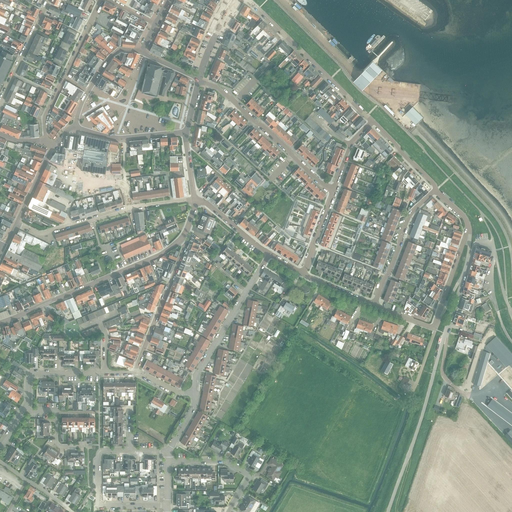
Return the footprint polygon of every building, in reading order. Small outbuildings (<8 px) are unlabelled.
[(189,5),(184,3),(178,0),(175,0),(173,4),(180,8),(182,5),(183,5),(184,4),(183,6),(188,8),(189,6),(189,5)] [(209,0),(204,0),(206,1),(206,0),(207,0),(209,1),(208,2),(209,3),(206,6),(214,11),(217,5),(209,0)] [(14,8),(9,6),(0,1),(0,8),(3,10),(3,8),(4,6),(13,11),(14,8)] [(87,11),(90,6),(82,1),(80,5),(76,3),(75,6),(79,7),(78,9),(76,8),(82,11),(84,11),(85,10),(87,11)] [(105,1),(101,9),(113,15),(117,7),(106,1),(106,2),(105,1)] [(157,5),(158,5),(150,1),(149,4),(147,3),(145,6),(154,11),(157,5)] [(82,11),(76,8),(67,5),(67,6),(65,9),(75,14),(74,16),(76,18),(73,25),(70,23),(69,26),(72,28),(72,27),(78,30),(83,20),(79,18),(82,11)] [(178,17),(186,21),(187,19),(179,15),(181,10),(172,5),(169,12),(178,16),(178,17)] [(258,21),(260,18),(249,11),(251,9),(244,5),(244,6),(240,13),(247,17),(248,15),(254,19),(252,23),(249,22),(247,26),(251,29),(258,22),(258,21)] [(154,11),(145,6),(143,10),(140,8),(138,11),(151,18),(154,11)] [(51,15),(56,18),(59,11),(51,7),(50,8),(49,8),(48,10),(49,10),(49,11),(52,13),(51,15)] [(28,9),(27,12),(27,13),(36,17),(39,10),(34,8),(33,11),(32,11),(31,12),(28,10),(28,9)] [(212,16),(206,14),(203,12),(200,18),(209,22),(212,16)] [(178,19),(179,20),(179,18),(169,13),(164,22),(171,25),(172,23),(175,25),(178,19)] [(25,19),(34,23),(36,18),(27,14),(26,17),(22,15),(21,17),(24,18),(25,19)] [(0,23),(7,27),(8,25),(4,23),(7,18),(0,15),(0,23)] [(134,25),(144,30),(148,24),(132,15),(130,18),(136,22),(134,25)] [(58,30),(59,28),(61,24),(57,22),(56,22),(45,17),(42,22),(43,22),(41,27),(48,30),(52,23),(55,25),(54,27),(58,30)] [(112,31),(137,43),(144,31),(118,18),(116,22),(128,28),(126,33),(114,27),(112,31)] [(192,24),(205,30),(209,23),(200,19),(200,20),(201,20),(199,24),(198,23),(194,21),(192,24)] [(22,24),(31,28),(33,24),(24,20),(22,24)] [(263,30),(267,25),(262,20),(252,31),(249,35),(250,37),(254,33),(255,33),(258,30),(260,28),(263,30)] [(241,22),(240,24),(235,21),(231,28),(235,31),(238,32),(241,28),(238,26),(239,25),(242,27),(244,24),(241,22)] [(9,28),(7,27),(0,23),(0,32),(1,33),(0,33),(1,30),(7,33),(9,28)] [(171,33),(172,33),(175,28),(163,23),(161,28),(170,33),(170,32),(171,33)] [(19,31),(27,35),(31,29),(19,24),(16,29),(19,30),(19,31)] [(260,42),(272,29),(267,25),(263,30),(256,38),(258,40),(262,36),(263,34),(265,36),(260,42)] [(192,35),(201,39),(205,31),(196,27),(192,35)] [(57,32),(67,37),(68,35),(61,32),(62,29),(59,28),(58,30),(57,32)] [(68,37),(73,40),(78,31),(72,28),(68,37)] [(267,43),(276,34),(272,29),(260,42),(262,43),(267,38),(270,40),(267,43)] [(42,44),(43,43),(44,40),(47,41),(49,37),(48,36),(39,31),(37,34),(34,40),(42,44)] [(157,36),(169,42),(166,40),(168,35),(160,31),(157,36)] [(237,35),(242,39),(245,35),(240,31),(237,35)] [(234,43),(238,46),(240,41),(235,39),(237,36),(233,33),(229,32),(226,39),(234,43)] [(117,44),(112,39),(108,35),(105,33),(101,36),(99,35),(94,39),(103,48),(103,47),(110,54),(115,50),(118,47),(118,46),(116,45),(117,44)] [(19,40),(24,42),(27,36),(22,34),(19,40)] [(122,47),(122,39),(123,38),(117,36),(114,34),(112,39),(117,44),(116,45),(118,46),(122,47)] [(276,34),(267,43),(269,45),(270,44),(271,44),(272,43),(274,45),(281,38),(276,34)] [(168,45),(169,42),(157,36),(154,42),(157,44),(165,47),(166,45),(168,45)] [(69,49),(73,40),(68,37),(64,46),(69,49)] [(135,48),(137,43),(126,38),(126,40),(122,39),(122,47),(135,48)] [(187,41),(198,46),(200,42),(191,38),(189,42),(187,41)] [(12,46),(20,49),(21,50),(23,44),(11,39),(10,41),(13,42),(12,46)] [(237,46),(238,46),(234,43),(226,39),(223,45),(231,48),(232,46),(236,49),(238,47),(237,46)] [(45,45),(43,43),(42,44),(34,40),(32,46),(40,50),(40,49),(42,46),(44,47),(45,45)] [(20,49),(12,46),(2,41),(1,44),(8,47),(6,50),(9,51),(17,55),(20,49)] [(196,51),(198,46),(187,41),(186,43),(188,44),(187,47),(196,51)] [(104,56),(106,58),(107,57),(110,54),(97,44),(96,42),(94,44),(101,50),(99,51),(99,52),(104,56)] [(156,46),(157,44),(154,42),(153,44),(150,51),(160,57),(164,49),(156,46)] [(278,48),(287,56),(292,51),(283,42),(279,46),(280,47),(278,48)] [(43,51),(40,49),(40,50),(32,46),(29,52),(37,55),(39,51),(42,52),(43,51)] [(65,57),(69,49),(64,46),(60,55),(65,57)] [(99,52),(99,51),(98,50),(98,51),(92,46),(90,49),(94,52),(93,52),(95,54),(96,53),(97,54),(95,56),(96,56),(103,61),(106,58),(104,56),(99,52)] [(218,58),(224,60),(226,62),(227,63),(230,66),(232,63),(228,60),(229,57),(225,56),(227,51),(228,52),(229,50),(227,48),(223,46),(221,49),(218,58)] [(259,51),(264,55),(268,51),(264,47),(259,51)] [(266,57),(269,60),(276,53),(273,49),(266,57)] [(294,60),(298,55),(294,50),(277,67),(279,69),(280,67),(281,68),(289,60),(291,58),(294,60)] [(0,84),(1,85),(12,62),(10,61),(12,56),(2,51),(1,54),(0,53),(0,84)] [(186,57),(194,61),(196,55),(189,51),(186,57)] [(34,68),(36,65),(36,64),(33,62),(36,56),(29,53),(27,56),(26,55),(23,63),(28,65),(34,68)] [(118,60),(124,62),(128,54),(120,53),(117,55),(120,56),(118,60)] [(135,53),(134,53),(134,54),(129,53),(127,58),(126,60),(125,62),(128,64),(129,64),(128,66),(134,69),(136,63),(140,55),(135,53)] [(61,66),(65,57),(60,55),(55,64),(61,66)] [(103,61),(96,56),(93,55),(87,64),(89,65),(97,70),(103,61)] [(124,62),(118,60),(116,58),(117,57),(116,57),(117,56),(116,55),(114,57),(112,60),(118,64),(119,65),(121,66),(122,66),(124,62)] [(298,55),(294,60),(295,62),(294,64),(290,68),(293,71),(297,67),(296,66),(303,59),(298,55)] [(214,66),(223,69),(226,62),(224,60),(218,58),(214,66)] [(49,68),(58,72),(60,68),(60,67),(52,63),(53,63),(47,60),(46,63),(51,65),(49,68)] [(115,69),(118,64),(112,60),(106,69),(110,72),(111,73),(112,73),(113,72),(115,74),(117,70),(115,69)] [(300,70),(298,72),(299,73),(300,74),(308,65),(304,60),(299,65),(301,67),(300,69),(300,70)] [(264,61),(262,64),(263,64),(260,68),(263,71),(269,65),(266,62),(265,62),(264,61)] [(372,62),(354,82),(363,90),(381,70),(372,62)] [(26,70),(28,65),(23,63),(20,69),(24,71),(25,70),(26,70)] [(151,65),(148,64),(141,93),(157,96),(161,94),(171,83),(175,72),(165,70),(165,68),(162,67),(152,64),(151,65)] [(44,65),(41,71),(47,74),(47,73),(56,77),(58,72),(49,68),(44,65)] [(70,71),(73,72),(76,74),(79,69),(73,65),(70,71)] [(93,77),(97,70),(89,65),(88,68),(85,67),(84,69),(83,71),(93,77)] [(126,68),(122,66),(121,66),(119,70),(125,74),(126,74),(128,69),(126,68)] [(214,66),(212,71),(221,75),(223,69),(214,66)] [(303,74),(311,81),(318,74),(310,67),(303,74)] [(55,78),(47,74),(41,71),(37,69),(36,71),(40,74),(39,77),(41,78),(43,76),(46,78),(45,80),(53,84),(55,78)] [(115,75),(112,73),(111,73),(110,72),(106,69),(102,75),(111,81),(115,75)] [(89,83),(93,77),(83,71),(82,73),(84,74),(82,78),(89,83)] [(212,71),(210,77),(213,78),(212,81),(218,84),(219,80),(221,75),(212,71)] [(294,77),(292,80),(294,82),(297,79),(301,75),(298,73),(294,77)] [(186,85),(189,79),(178,74),(176,76),(179,77),(179,76),(181,77),(179,81),(186,85)] [(89,83),(82,78),(79,77),(79,78),(74,75),(72,79),(77,82),(86,88),(89,83)] [(111,81),(102,75),(99,79),(100,80),(96,86),(116,98),(118,97),(123,88),(111,81)] [(297,79),(294,82),(296,85),(300,81),(303,77),(301,75),(297,79)] [(311,88),(313,90),(323,79),(319,75),(310,84),(312,86),(311,88)] [(13,85),(21,88),(24,83),(16,79),(13,85)] [(42,80),(41,82),(36,80),(35,83),(50,90),(52,85),(42,80)] [(67,89),(80,97),(84,92),(69,82),(68,83),(66,81),(62,88),(64,89),(65,88),(67,89)] [(324,92),(330,86),(326,83),(325,84),(324,83),(319,88),(319,89),(321,90),(320,91),(320,92),(321,93),(322,93),(323,93),(324,92)] [(184,95),(187,87),(180,86),(180,87),(177,86),(175,93),(184,95)] [(329,97),(335,91),(331,87),(325,93),(322,96),(323,97),(323,96),(325,97),(327,95),(329,97)] [(38,96),(45,100),(48,94),(41,90),(41,91),(38,89),(37,93),(39,94),(38,96)] [(77,103),(80,97),(67,89),(65,91),(70,94),(68,97),(70,99),(77,103)] [(19,94),(16,93),(10,90),(8,96),(13,98),(15,95),(24,99),(25,97),(22,95),(19,94)] [(335,91),(329,97),(330,98),(335,104),(342,98),(335,91)] [(204,94),(203,100),(211,103),(213,98),(214,98),(215,94),(208,92),(207,95),(204,94)] [(65,95),(60,93),(54,106),(56,107),(65,95)] [(20,101),(13,98),(8,96),(5,101),(11,104),(11,103),(12,104),(13,104),(14,101),(22,105),(23,102),(20,101)] [(45,100),(38,96),(37,99),(34,98),(33,102),(37,104),(37,103),(42,105),(44,101),(46,102),(46,100),(45,100)] [(252,98),(245,105),(250,109),(256,102),(252,98)] [(78,103),(77,103),(70,99),(71,99),(68,105),(74,109),(78,103)] [(338,110),(346,102),(342,99),(334,106),(338,110)] [(30,103),(30,102),(26,100),(24,104),(33,108),(31,112),(38,115),(41,109),(30,103)] [(210,102),(209,102),(202,100),(200,108),(209,111),(211,107),(208,106),(210,102)] [(256,102),(250,109),(254,113),(260,106),(256,102)] [(280,110),(282,111),(285,107),(279,102),(276,105),(281,109),(280,110)] [(349,105),(346,102),(338,110),(336,112),(337,113),(339,111),(341,113),(349,105)] [(394,113),(396,111),(388,102),(386,104),(394,113)] [(71,115),(74,109),(68,105),(64,110),(71,115)] [(61,117),(68,122),(72,117),(59,109),(56,107),(54,106),(52,111),(57,114),(58,112),(63,115),(61,117)] [(260,106),(254,113),(258,117),(264,110),(260,106)] [(344,124),(349,119),(356,112),(351,107),(340,119),(344,124)] [(422,117),(412,107),(405,114),(415,125),(422,117)] [(4,108),(2,112),(3,112),(5,113),(16,118),(17,114),(5,108),(4,108)] [(229,109),(225,115),(228,117),(231,120),(237,113),(234,110),(232,112),(229,109)] [(108,129),(113,125),(103,110),(99,111),(89,118),(91,120),(96,125),(95,126),(98,129),(102,132),(106,128),(108,129)] [(197,123),(205,125),(206,122),(203,121),(205,112),(199,110),(197,123)] [(61,117),(57,114),(52,111),(51,114),(59,120),(58,122),(64,127),(68,122),(61,117)] [(216,122),(218,123),(220,118),(218,116),(216,118),(214,117),(211,114),(208,113),(207,112),(207,114),(207,115),(216,122)] [(353,123),(360,116),(356,112),(349,119),(353,123)] [(0,123),(2,125),(3,122),(12,126),(13,123),(16,118),(5,113),(2,118),(0,122),(0,123)] [(237,113),(231,120),(237,125),(243,118),(237,113)] [(268,126),(273,120),(268,116),(263,122),(268,126)] [(334,120),(332,118),(330,116),(329,116),(325,120),(330,124),(334,120)] [(359,129),(366,122),(360,116),(353,123),(350,126),(353,128),(355,125),(359,129)] [(243,118),(237,125),(240,128),(243,131),(248,126),(245,124),(247,121),(243,118)] [(55,127),(60,131),(63,127),(54,120),(51,124),(50,127),(48,127),(48,130),(49,129),(49,128),(50,127),(53,129),(55,127)] [(272,130),(277,125),(279,122),(277,121),(275,123),(273,120),(268,126),(272,130)] [(299,127),(303,124),(298,120),(292,126),(294,128),(298,123),(299,124),(298,126),(299,127)] [(3,122),(0,130),(18,138),(21,130),(21,126),(13,123),(12,126),(3,122)] [(21,130),(22,138),(24,138),(39,137),(38,125),(30,125),(30,130),(27,130),(27,132),(24,132),(24,131),(21,132),(23,129),(21,128),(21,130)] [(277,134),(282,129),(277,125),(272,130),(277,134)] [(199,139),(202,140),(199,139),(201,131),(206,132),(207,128),(205,127),(202,126),(201,128),(196,127),(194,138),(199,139)] [(56,135),(60,131),(55,127),(53,129),(50,127),(49,128),(50,128),(52,129),(51,131),(52,131),(49,135),(53,139),(56,135)] [(249,128),(245,133),(248,136),(248,135),(251,137),(257,130),(254,128),(252,130),(249,128)] [(375,142),(380,136),(372,128),(363,137),(365,140),(368,137),(370,139),(371,138),(375,142)] [(281,138),(286,133),(282,129),(277,134),(281,138)] [(257,130),(251,137),(256,142),(262,135),(257,130)] [(341,133),(338,131),(337,130),(335,133),(344,139),(346,137),(341,133)] [(286,142),(291,137),(286,133),(281,138),(286,142)] [(66,142),(64,141),(63,141),(63,147),(61,147),(60,146),(59,153),(65,154),(65,152),(77,154),(77,158),(83,159),(86,136),(80,135),(80,137),(77,136),(77,135),(75,135),(74,135),(74,136),(67,135),(67,139),(66,142)] [(262,135),(256,142),(261,147),(267,140),(262,135)] [(83,159),(81,171),(109,172),(110,159),(109,159),(109,150),(110,141),(86,136),(83,159)] [(380,154),(389,145),(380,136),(375,142),(372,145),(380,154)] [(171,142),(169,142),(170,151),(175,150),(175,145),(178,145),(178,143),(178,142),(178,140),(177,139),(177,137),(171,138),(171,142)] [(291,137),(286,142),(290,146),(295,141),(291,137)] [(202,143),(202,140),(199,139),(194,138),(193,146),(192,148),(192,149),(195,151),(195,148),(196,148),(196,147),(202,148),(203,143),(202,143)] [(153,148),(153,144),(149,144),(149,140),(142,141),(143,147),(149,147),(150,149),(153,149),(153,148)] [(221,144),(227,149),(231,146),(225,140),(221,144)] [(267,140),(261,147),(266,151),(272,144),(267,140)] [(143,156),(142,152),(141,141),(130,142),(130,147),(130,148),(130,151),(129,151),(130,156),(133,156),(132,151),(137,150),(137,155),(139,155),(140,160),(135,160),(131,160),(130,167),(136,167),(136,165),(140,164),(140,165),(143,164),(143,156)] [(336,148),(334,152),(343,156),(345,150),(341,149),(342,145),(336,142),(334,147),(336,148)] [(27,152),(33,152),(33,151),(35,151),(39,152),(42,153),(45,155),(47,150),(38,147),(39,147),(31,144),(29,144),(25,143),(23,149),(23,151),(27,152)] [(272,144),(266,151),(271,156),(277,149),(272,144)] [(302,144),(296,151),(300,155),(307,148),(302,144)] [(389,145),(380,154),(385,159),(388,156),(387,155),(393,149),(389,145)] [(210,160),(217,152),(219,149),(216,146),(214,149),(215,150),(213,152),(206,147),(201,153),(210,160)] [(367,153),(372,155),(376,152),(371,147),(367,150),(368,151),(367,153)] [(307,148),(300,155),(305,159),(311,152),(307,148)] [(358,158),(361,160),(365,151),(357,148),(353,159),(357,160),(358,158)] [(277,149),(271,156),(273,158),(272,158),(276,161),(280,156),(278,154),(280,151),(277,149)] [(35,153),(33,152),(27,152),(23,151),(22,152),(22,154),(26,156),(26,155),(30,157),(42,162),(45,156),(42,155),(35,153)] [(55,152),(50,161),(63,167),(65,154),(59,153),(55,152)] [(217,152),(210,160),(215,166),(215,167),(216,168),(217,167),(218,168),(223,162),(220,159),(222,156),(217,152)] [(311,152),(305,159),(309,162),(315,156),(311,152)] [(334,152),(332,157),(341,161),(343,156),(334,152)] [(315,156),(309,162),(313,166),(314,165),(319,160),(315,156)] [(395,169),(401,164),(393,156),(388,162),(395,169)] [(332,157),(330,163),(339,166),(341,161),(332,157)] [(28,163),(27,166),(38,171),(41,163),(34,160),(34,161),(31,159),(29,164),(28,163)] [(17,168),(35,176),(37,171),(22,164),(23,164),(20,162),(17,168)] [(328,162),(326,168),(328,169),(326,172),(333,175),(336,166),(338,167),(339,166),(330,163),(328,162)] [(225,163),(219,169),(225,174),(230,169),(225,164),(225,163)] [(358,172),(360,167),(351,163),(349,169),(358,172)] [(40,180),(50,185),(58,188),(61,183),(54,180),(57,175),(55,173),(56,170),(54,170),(55,167),(48,164),(40,180)] [(401,164),(395,169),(394,170),(395,171),(394,172),(398,176),(405,168),(401,164)] [(299,167),(293,174),(297,178),(303,171),(299,167)] [(198,173),(197,174),(198,178),(207,176),(207,174),(210,170),(207,168),(206,169),(206,168),(197,170),(198,173)] [(14,174),(21,177),(32,182),(34,177),(17,169),(14,174)] [(356,178),(358,172),(349,169),(347,174),(356,178)] [(303,171),(297,178),(301,182),(308,175),(303,171)] [(408,183),(414,177),(408,171),(406,173),(404,175),(402,181),(406,185),(406,184),(407,184),(408,183)] [(207,181),(211,184),(217,177),(214,174),(207,181)] [(246,183),(251,178),(248,175),(245,179),(240,174),(234,182),(241,188),(246,183)] [(347,174),(345,179),(354,183),(356,178),(347,174)] [(308,175),(301,182),(305,186),(304,187),(312,179),(308,175)] [(29,188),(32,182),(21,177),(19,180),(23,182),(22,184),(29,188)] [(171,179),(173,198),(187,196),(184,177),(171,179)] [(406,184),(406,185),(405,187),(407,189),(408,187),(409,186),(411,188),(418,181),(414,177),(408,183),(407,184),(406,184)] [(218,191),(224,184),(217,178),(211,185),(218,191)] [(251,178),(246,183),(246,184),(242,189),(249,195),(253,190),(248,185),(251,182),(256,186),(257,186),(259,189),(261,187),(251,178)] [(312,179),(304,187),(308,191),(315,184),(310,181),(312,179)] [(354,183),(345,179),(343,185),(351,188),(354,183)] [(50,185),(40,180),(32,197),(43,202),(49,205),(51,201),(44,198),(47,190),(53,192),(55,188),(50,185)] [(12,193),(24,198),(27,193),(16,188),(5,183),(4,186),(9,189),(8,190),(12,192),(12,193)] [(416,189),(414,194),(416,195),(417,196),(414,199),(417,202),(421,199),(428,192),(420,183),(416,188),(416,189)] [(27,193),(29,188),(22,184),(21,186),(19,185),(18,187),(18,188),(27,193)] [(224,184),(218,191),(223,196),(216,204),(218,206),(227,195),(226,194),(231,190),(224,184)] [(315,184),(308,191),(313,195),(319,188),(315,184)] [(319,188),(313,195),(317,199),(318,197),(321,200),(326,195),(319,188)] [(352,198),(354,199),(357,193),(351,191),(344,188),(342,194),(349,197),(352,198)] [(233,198),(234,199),(238,195),(233,191),(226,200),(229,203),(233,198)] [(8,197),(21,204),(24,199),(10,192),(8,197)] [(347,202),(349,197),(342,194),(340,200),(347,202)] [(236,202),(238,203),(242,199),(238,195),(234,199),(232,201),(235,204),(236,202)] [(41,207),(43,202),(32,197),(28,206),(29,208),(49,217),(52,212),(41,207)] [(103,202),(101,202),(99,197),(95,198),(100,212),(106,211),(104,205),(103,202)] [(104,205),(106,211),(111,209),(110,203),(109,200),(108,200),(106,200),(105,197),(102,198),(103,202),(103,201),(104,205)] [(117,207),(116,201),(113,202),(112,199),(112,197),(108,198),(108,200),(109,200),(110,203),(111,209),(117,207)] [(438,210),(442,206),(433,197),(425,205),(429,209),(433,205),(438,210)] [(118,201),(117,198),(116,198),(115,198),(116,201),(117,207),(123,205),(122,199),(118,201)] [(242,199),(238,203),(235,207),(239,211),(246,203),(242,199)] [(345,208),(347,202),(340,200),(338,205),(345,208)] [(7,212),(16,216),(21,205),(16,202),(16,203),(11,201),(8,207),(10,208),(7,212)] [(86,217),(83,208),(80,209),(77,201),(75,201),(78,209),(80,218),(86,217)] [(88,204),(90,209),(92,215),(98,213),(96,207),(93,208),(92,205),(93,205),(92,202),(91,203),(91,201),(88,202),(88,204)] [(92,215),(90,209),(87,210),(86,207),(87,207),(86,204),(82,205),(83,208),(86,217),(92,215)] [(319,216),(320,213),(323,207),(318,205),(316,205),(315,208),(313,207),(311,213),(319,216)] [(342,214),(345,208),(338,205),(336,211),(342,214)] [(360,210),(367,213),(369,208),(362,205),(360,210)] [(444,216),(448,212),(442,206),(436,212),(437,213),(436,214),(440,218),(443,215),(444,216)] [(16,216),(7,212),(0,208),(0,214),(14,221),(16,216)] [(80,218),(78,209),(75,210),(75,208),(71,209),(70,212),(71,215),(70,215),(72,221),(80,218)] [(391,213),(399,216),(401,211),(393,208),(391,213)] [(22,219),(29,223),(34,213),(27,209),(23,216),(22,219)] [(427,216),(426,220),(429,221),(431,216),(428,214),(428,213),(420,210),(419,213),(427,216)] [(52,212),(49,217),(50,218),(62,223),(63,223),(65,218),(67,214),(63,211),(63,212),(61,211),(59,215),(52,212)] [(138,234),(145,232),(143,212),(134,213),(137,231),(138,234)] [(341,215),(333,212),(331,217),(339,220),(341,215)] [(317,222),(318,219),(319,216),(311,213),(310,213),(308,218),(317,222)] [(426,220),(427,216),(419,213),(410,236),(418,239),(418,240),(419,237),(420,236),(419,235),(421,230),(423,226),(426,220)] [(453,223),(456,218),(449,213),(446,217),(445,221),(448,223),(449,221),(453,223)] [(211,227),(214,219),(206,216),(205,217),(203,216),(198,229),(210,233),(212,228),(211,227)] [(0,225),(0,237),(3,239),(8,227),(10,228),(13,222),(4,217),(0,225)] [(337,226),(339,220),(331,217),(330,218),(329,223),(337,226)] [(42,222),(50,226),(53,222),(44,218),(42,222)] [(157,232),(176,224),(174,218),(164,222),(165,224),(157,228),(158,231),(157,231),(157,232)] [(315,227),(317,222),(308,218),(306,224),(315,227)] [(244,228),(249,223),(244,219),(239,224),(244,228)] [(119,236),(121,235),(117,221),(111,223),(113,229),(117,228),(119,236)] [(232,232),(234,229),(225,221),(223,224),(232,232)] [(249,232),(255,225),(252,223),(251,224),(249,223),(244,228),(249,232)] [(337,226),(329,223),(326,228),(335,231),(337,226)] [(157,231),(160,238),(161,240),(165,238),(162,233),(167,231),(166,230),(168,229),(169,233),(179,229),(176,224),(157,232),(157,231)] [(315,227),(306,224),(304,229),(313,232),(315,227)] [(109,236),(105,225),(99,227),(101,233),(105,232),(107,237),(107,239),(109,238),(109,236)] [(255,225),(249,232),(253,236),(258,231),(254,227),(256,226),(255,225)] [(86,235),(86,232),(84,226),(78,228),(80,234),(84,233),(86,240),(88,239),(86,235)] [(423,226),(421,230),(437,236),(438,231),(423,226)] [(333,236),(335,231),(326,228),(324,233),(333,236)] [(448,232),(461,236),(463,233),(455,230),(449,228),(448,232)] [(303,239),(310,241),(313,232),(304,229),(302,234),(304,235),(303,239)] [(52,246),(19,230),(17,235),(15,234),(12,242),(8,250),(8,251),(6,255),(5,255),(39,272),(46,259),(24,249),(24,248),(23,247),(26,242),(44,251),(44,252),(48,254),(50,250),(52,252),(54,247),(52,246)] [(461,236),(448,232),(442,230),(441,232),(449,235),(452,236),(452,235),(453,236),(452,238),(460,240),(461,236)] [(260,241),(265,246),(276,234),(274,232),(269,238),(266,235),(260,241)] [(324,233),(322,238),(331,242),(333,236),(324,233)] [(389,241),(391,236),(383,233),(383,235),(380,234),(379,237),(381,238),(389,241)] [(151,248),(150,246),(148,240),(145,234),(138,237),(140,240),(121,248),(125,258),(151,248)] [(159,239),(160,238),(158,234),(156,235),(158,240),(153,242),(156,250),(162,248),(159,239)] [(189,243),(199,247),(201,241),(193,234),(189,243)] [(434,243),(425,239),(419,237),(418,240),(426,243),(425,245),(425,244),(424,245),(432,248),(434,243)] [(331,242),(322,238),(322,240),(320,244),(329,247),(331,242)] [(457,241),(452,239),(450,244),(448,243),(448,244),(441,242),(439,246),(453,251),(454,249),(456,250),(459,243),(456,242),(457,241)] [(381,246),(389,249),(391,244),(383,241),(381,246)] [(272,242),(268,248),(277,253),(281,245),(276,242),(275,244),(272,242)] [(407,247),(415,250),(420,252),(422,247),(416,245),(417,245),(409,242),(407,247)] [(203,250),(199,247),(189,243),(187,248),(195,251),(197,247),(198,247),(200,249),(199,249),(202,251),(203,250)] [(281,245),(277,253),(281,256),(286,248),(281,245)] [(226,258),(232,250),(227,246),(221,254),(226,258)] [(387,254),(389,249),(381,246),(379,251),(387,254)] [(413,255),(415,250),(407,247),(405,252),(413,255)] [(491,251),(476,247),(475,252),(489,257),(491,251)] [(286,248),(281,256),(286,259),(291,251),(286,248)] [(194,258),(197,260),(199,262),(201,263),(203,261),(201,259),(200,260),(193,255),(194,252),(187,249),(185,254),(194,258)] [(443,254),(454,257),(456,252),(446,249),(444,249),(443,254)] [(230,261),(236,254),(232,250),(226,258),(230,261)] [(291,251),(286,259),(291,262),(296,254),(291,251)] [(385,259),(387,254),(379,251),(377,256),(385,259)] [(411,260),(413,255),(405,252),(403,257),(411,260)] [(489,257),(475,252),(473,258),(484,261),(485,258),(490,260),(491,257),(489,257)] [(160,258),(168,261),(168,260),(175,263),(177,257),(174,256),(175,254),(170,253),(168,258),(164,256),(160,258)] [(195,262),(197,260),(194,258),(185,254),(182,262),(190,265),(192,261),(195,262)] [(234,265),(240,258),(236,254),(230,261),(234,265)] [(296,254),(291,262),(299,267),(303,261),(300,259),(301,257),(296,254)] [(452,262),(454,257),(443,254),(441,258),(452,262)] [(6,263),(16,267),(17,264),(21,266),(22,265),(5,256),(2,261),(6,263)] [(383,264),(385,259),(377,256),(375,261),(383,264)] [(409,265),(411,260),(403,257),(401,262),(409,265)] [(168,261),(160,258),(163,259),(162,261),(165,262),(162,269),(171,272),(175,264),(168,261)] [(239,268),(245,261),(240,258),(234,265),(239,268)] [(489,263),(484,261),(473,258),(471,264),(479,266),(480,263),(484,264),(484,265),(488,266),(489,263)] [(84,274),(83,270),(81,267),(82,267),(79,260),(74,262),(78,268),(79,268),(82,275),(84,274)] [(433,262),(450,268),(452,263),(443,260),(442,263),(441,263),(441,262),(436,260),(436,261),(433,260),(433,262)] [(89,269),(92,275),(98,273),(98,272),(100,271),(98,265),(99,265),(97,261),(95,262),(96,266),(89,269)] [(243,272),(249,265),(245,261),(239,268),(243,272)] [(381,269),(383,264),(375,261),(373,266),(381,269)] [(407,270),(409,265),(401,262),(399,267),(407,270)] [(448,273),(450,268),(433,262),(432,262),(435,263),(434,266),(439,268),(439,267),(441,268),(440,270),(448,273)] [(14,276),(17,270),(2,263),(0,266),(0,269),(2,271),(2,270),(10,274),(14,276)] [(179,269),(187,272),(188,269),(191,271),(193,269),(189,266),(181,263),(179,269)] [(325,272),(328,265),(323,263),(319,272),(321,273),(322,271),(325,272)] [(150,276),(153,274),(152,271),(154,271),(151,264),(144,267),(147,273),(148,272),(150,276)] [(480,267),(479,266),(471,264),(469,270),(477,272),(480,273),(483,274),(485,274),(486,272),(480,270),(480,269),(480,267)] [(35,271),(24,265),(22,270),(33,275),(35,271)] [(249,265),(243,272),(247,276),(253,269),(249,265)] [(144,281),(147,280),(145,276),(147,275),(143,267),(137,270),(140,278),(142,282),(144,281)] [(169,279),(171,273),(157,267),(156,270),(160,272),(160,271),(162,272),(161,275),(169,279)] [(335,276),(337,268),(333,267),(329,276),(331,277),(332,275),(335,276)] [(405,275),(407,270),(399,267),(397,272),(405,275)] [(81,275),(82,275),(79,268),(78,268),(75,270),(76,274),(77,277),(75,277),(78,285),(84,283),(81,275)] [(188,273),(187,272),(179,269),(177,275),(185,278),(186,274),(187,274),(187,275),(191,279),(195,282),(197,281),(193,277),(188,273)] [(266,278),(270,272),(265,269),(261,275),(266,278)] [(131,273),(137,287),(141,285),(138,279),(139,278),(136,270),(131,273)] [(476,275),(477,272),(469,270),(468,275),(484,280),(485,274),(483,274),(482,277),(476,275)] [(0,277),(4,279),(10,282),(11,279),(8,278),(8,277),(4,276),(5,274),(0,271),(0,277)] [(70,289),(76,286),(70,271),(67,272),(70,280),(67,281),(66,282),(66,283),(65,284),(66,286),(67,286),(68,286),(69,286),(70,289)] [(438,277),(446,280),(448,274),(440,271),(438,277)] [(274,279),(276,275),(270,272),(266,278),(259,289),(262,291),(263,289),(266,291),(272,282),(273,280),(274,280),(274,279)] [(403,280),(405,275),(397,272),(395,277),(403,280)] [(137,287),(131,273),(125,275),(128,283),(131,281),(132,284),(133,289),(135,293),(138,292),(137,287)] [(272,282),(275,283),(273,286),(278,289),(277,291),(280,293),(284,288),(280,286),(284,280),(276,275),(274,279),(274,280),(273,280),(272,282)] [(446,280),(438,277),(434,275),(433,277),(437,280),(436,283),(444,285),(446,280)] [(482,286),(484,280),(468,275),(466,281),(482,286)] [(119,289),(123,288),(121,285),(125,283),(122,276),(115,279),(117,284),(119,289)] [(182,285),(185,288),(186,286),(183,283),(184,279),(176,276),(174,282),(182,285)] [(351,285),(354,278),(349,276),(345,286),(347,286),(348,284),(351,285)] [(361,289),(363,281),(359,279),(355,289),(357,290),(358,288),(361,289)] [(389,285),(397,288),(399,283),(392,280),(389,285)] [(481,288),(482,286),(466,281),(464,288),(470,290),(470,288),(471,289),(472,286),(481,288)] [(116,291),(114,285),(111,286),(109,282),(109,283),(114,295),(120,292),(120,291),(119,291),(116,291)] [(179,293),(182,285),(174,282),(171,290),(179,293)] [(432,291),(439,295),(442,290),(435,286),(436,285),(432,282),(428,288),(429,289),(429,288),(432,291)] [(48,288),(45,289),(44,286),(43,283),(40,285),(46,299),(52,297),(48,288)] [(111,296),(114,295),(109,283),(98,287),(102,296),(109,293),(111,296)] [(368,283),(364,293),(366,294),(367,291),(370,292),(373,285),(368,283)] [(153,291),(161,293),(164,285),(161,284),(155,286),(153,291)] [(395,293),(397,288),(389,285),(387,290),(395,293)] [(227,292),(233,297),(237,292),(231,287),(227,292)] [(436,300),(439,295),(432,291),(429,288),(429,289),(427,291),(431,293),(429,295),(436,300)] [(476,290),(471,289),(470,288),(470,290),(464,288),(462,293),(464,294),(464,296),(469,298),(473,299),(475,295),(470,293),(470,291),(475,293),(476,290)] [(40,293),(39,293),(37,289),(33,290),(35,295),(33,296),(36,303),(42,301),(41,297),(42,296),(40,293)] [(86,292),(89,299),(95,297),(92,289),(86,292)] [(393,298),(395,293),(387,290),(386,295),(393,298)] [(158,299),(161,293),(153,291),(152,295),(148,294),(147,296),(150,297),(150,296),(158,299)] [(179,301),(181,302),(183,303),(184,300),(176,297),(177,294),(170,291),(168,296),(180,301),(179,301)] [(25,297),(29,306),(35,303),(32,297),(31,297),(30,295),(28,296),(26,292),(23,293),(25,297)] [(84,302),(89,299),(86,292),(80,294),(84,302)] [(0,296),(0,298),(3,307),(11,304),(7,294),(0,296)] [(78,304),(84,302),(80,294),(75,296),(78,304)] [(436,300),(429,295),(427,294),(423,302),(431,307),(436,300)] [(17,311),(18,311),(20,311),(20,309),(22,308),(18,299),(16,295),(14,296),(16,300),(13,301),(14,304),(13,304),(16,311),(17,311)] [(321,305),(325,299),(318,295),(314,301),(317,303),(317,302),(321,304),(320,305),(321,305)] [(391,303),(393,298),(386,295),(383,300),(391,303)] [(158,300),(150,297),(147,296),(146,298),(149,299),(149,298),(150,299),(149,303),(156,306),(158,300)] [(181,304),(181,302),(179,301),(180,301),(168,296),(166,301),(173,304),(174,302),(181,304)] [(24,309),(29,306),(25,297),(19,300),(21,303),(24,309)] [(81,316),(80,313),(79,310),(78,310),(73,297),(64,301),(67,308),(69,307),(75,320),(82,317),(81,316)] [(474,299),(473,299),(469,298),(469,301),(462,298),(459,308),(465,310),(466,307),(469,308),(471,303),(473,303),(474,299)] [(325,299),(321,305),(325,308),(323,310),(327,312),(328,310),(327,309),(331,303),(325,299)] [(247,306),(261,309),(261,308),(267,309),(268,307),(262,306),(257,305),(258,302),(248,300),(247,306)] [(66,308),(67,308),(64,301),(56,305),(57,309),(60,308),(61,311),(64,310),(65,312),(66,311),(67,312),(68,312),(66,308)] [(175,305),(175,306),(166,302),(163,308),(171,311),(172,309),(173,309),(173,308),(181,311),(182,309),(177,306),(175,305)] [(291,304),(291,305),(286,302),(283,307),(281,305),(275,315),(279,318),(285,308),(291,312),(293,310),(294,311),(296,308),(291,304)] [(154,312),(156,306),(149,303),(146,309),(145,309),(144,311),(147,312),(149,312),(150,310),(154,312)] [(481,306),(486,312),(490,310),(487,305),(487,304),(486,303),(481,306)] [(418,314),(424,318),(430,309),(423,305),(419,313),(413,309),(414,309),(411,307),(407,312),(413,315),(415,313),(418,315),(418,314)] [(118,309),(121,315),(128,312),(126,306),(118,309)] [(212,311),(224,318),(228,311),(220,306),(217,311),(213,309),(212,311)] [(172,313),(172,314),(170,314),(171,312),(163,309),(161,315),(169,318),(169,317),(169,318),(170,318),(171,317),(177,319),(178,315),(172,313)] [(344,313),(337,310),(334,317),(332,316),(330,320),(335,322),(337,318),(337,317),(341,319),(344,313)] [(41,325),(41,327),(45,325),(42,318),(45,317),(42,311),(36,313),(41,325)] [(220,325),(224,318),(212,311),(211,313),(214,315),(211,320),(220,325)] [(255,317),(256,314),(246,312),(244,318),(259,321),(259,318),(255,317)] [(466,315),(456,312),(453,323),(462,326),(466,315)] [(39,320),(41,325),(36,313),(30,316),(32,323),(39,320)] [(344,313),(340,320),(341,320),(345,321),(344,322),(345,323),(343,327),(347,328),(349,323),(348,323),(351,317),(344,313)] [(140,324),(148,326),(150,321),(149,321),(150,319),(144,316),(144,315),(144,314),(135,318),(136,322),(141,320),(140,324)] [(167,326),(171,327),(173,322),(168,320),(168,319),(160,316),(158,322),(166,325),(166,324),(168,324),(167,326)] [(258,323),(259,321),(244,318),(243,324),(253,326),(254,322),(258,323)] [(215,332),(220,325),(211,320),(208,326),(205,323),(203,325),(215,332)] [(363,331),(366,322),(359,320),(356,329),(355,328),(354,331),(358,333),(359,330),(363,332),(363,331)] [(23,328),(22,328),(19,321),(13,324),(14,326),(10,328),(14,335),(18,334),(18,335),(20,335),(21,335),(22,337),(25,336),(25,335),(23,328)] [(388,331),(391,324),(384,321),(381,329),(384,330),(384,329),(388,330),(388,331)] [(366,322),(363,331),(367,333),(366,335),(373,338),(375,332),(371,330),(373,325),(366,322)] [(146,332),(148,326),(140,324),(138,328),(132,327),(131,328),(131,330),(132,331),(137,331),(145,334),(146,332)] [(232,331),(246,333),(247,331),(242,330),(243,326),(233,324),(232,331)] [(391,324),(388,331),(387,333),(392,335),(391,337),(394,338),(398,326),(391,324)] [(165,331),(169,332),(171,329),(162,325),(161,329),(156,327),(152,336),(162,340),(165,331)] [(211,340),(215,332),(203,325),(202,327),(206,330),(203,335),(211,340)] [(4,342),(8,344),(11,338),(9,338),(8,334),(11,334),(9,326),(2,327),(3,331),(2,332),(3,336),(4,335),(5,339),(3,340),(4,342)] [(480,341),(481,338),(477,337),(474,336),(474,335),(461,331),(459,336),(467,338),(468,336),(469,336),(469,337),(473,338),(473,339),(480,341)] [(130,336),(142,341),(144,335),(137,332),(137,333),(135,332),(135,333),(132,333),(130,336)] [(419,338),(417,338),(417,337),(407,333),(405,341),(414,344),(414,343),(418,345),(418,347),(422,348),(423,346),(421,345),(423,339),(419,338)] [(140,346),(142,341),(130,336),(129,341),(133,343),(133,344),(140,346)] [(194,342),(206,349),(210,341),(202,336),(199,342),(195,340),(194,342)] [(240,342),(241,338),(231,336),(230,342),(244,345),(244,343),(240,342)] [(397,341),(394,346),(397,348),(399,345),(400,346),(405,338),(401,336),(398,341),(397,341)] [(164,345),(166,346),(167,344),(159,341),(160,340),(152,337),(150,343),(157,346),(158,344),(163,347),(164,345)] [(473,345),(471,345),(472,341),(459,337),(456,347),(459,348),(458,350),(462,352),(462,350),(463,348),(465,349),(466,347),(472,349),(469,358),(474,359),(478,347),(473,345)] [(511,355),(496,337),(486,345),(494,354),(492,355),(496,359),(497,357),(506,367),(509,365),(511,367),(511,355)] [(14,348),(4,342),(2,345),(12,351),(14,348)] [(201,356),(206,349),(194,342),(193,344),(196,346),(193,351),(201,356)] [(243,348),(244,345),(230,342),(229,349),(239,351),(239,347),(243,348)] [(129,351),(137,354),(139,348),(132,345),(132,346),(125,343),(123,348),(130,351),(129,351)] [(49,359),(49,349),(47,349),(47,346),(44,346),(44,347),(41,347),(41,353),(43,353),(43,359),(49,359)] [(49,349),(49,359),(54,359),(54,353),(57,353),(57,347),(54,347),(54,349),(49,349)] [(70,364),(70,351),(64,351),(64,348),(59,348),(59,352),(61,352),(61,358),(64,358),(64,364),(70,364)] [(33,356),(38,356),(38,349),(33,349),(33,353),(25,353),(25,363),(33,363),(33,356)] [(90,364),(90,354),(84,354),(84,351),(82,351),(82,349),(80,349),(80,351),(80,358),(83,358),(83,364),(90,364)] [(217,355),(231,358),(232,355),(228,354),(228,351),(218,349),(217,355)] [(90,354),(90,364),(96,364),(95,358),(99,358),(99,351),(93,351),(93,354),(90,354)] [(135,359),(137,354),(129,351),(129,353),(125,351),(124,355),(128,356),(128,357),(135,359)] [(197,363),(201,356),(193,351),(190,356),(186,354),(185,356),(197,363)] [(473,385),(480,387),(489,354),(483,351),(473,385)] [(193,371),(197,363),(185,356),(184,358),(188,360),(184,366),(193,371)] [(120,358),(118,357),(117,360),(119,361),(118,364),(120,365),(123,366),(124,365),(132,367),(134,361),(126,358),(126,360),(120,358)] [(405,365),(414,370),(418,362),(409,358),(405,365)] [(150,372),(156,360),(154,359),(152,363),(147,360),(143,367),(145,369),(145,370),(150,372)] [(12,374),(20,379),(24,372),(19,368),(21,365),(14,360),(12,364),(16,367),(12,374)] [(158,375),(162,368),(156,365),(158,361),(156,360),(150,372),(155,375),(155,374),(158,375)] [(225,367),(226,363),(216,361),(215,367),(229,370),(230,367),(225,367)] [(387,373),(392,364),(386,361),(381,370),(387,373)] [(164,380),(171,368),(169,367),(167,371),(162,368),(158,375),(160,377),(160,378),(164,380)] [(229,372),(229,370),(215,367),(214,373),(224,375),(224,372),(229,372)] [(172,383),(176,376),(171,373),(173,369),(171,368),(164,380),(170,383),(170,382),(172,383)] [(205,380),(222,383),(222,381),(216,379),(216,376),(207,374),(205,380)] [(176,376),(172,383),(175,385),(179,388),(186,376),(184,375),(182,379),(176,376)] [(401,382),(407,384),(409,379),(404,376),(401,382)] [(48,392),(49,382),(43,382),(43,388),(40,388),(40,394),(45,394),(45,391),(48,392)] [(49,382),(48,392),(48,394),(52,394),(57,394),(57,388),(54,388),(54,382),(49,382)] [(16,390),(16,391),(18,387),(11,383),(9,386),(9,387),(13,390),(8,396),(17,402),(21,395),(15,391),(16,390)] [(213,391),(214,388),(204,386),(203,392),(217,394),(217,392),(213,391)] [(453,395),(457,396),(458,393),(454,392),(455,390),(451,387),(448,386),(445,396),(452,398),(453,395)] [(63,397),(68,397),(68,387),(62,387),(63,393),(59,393),(59,399),(63,399),(63,397)] [(68,387),(68,397),(70,397),(70,400),(73,400),(73,399),(76,399),(76,393),(73,393),(73,387),(68,387)] [(86,398),(86,387),(80,387),(80,394),(77,394),(77,402),(83,402),(83,398),(86,398)] [(86,387),(86,398),(90,398),(90,401),(95,401),(95,395),(92,395),(92,387),(86,387)] [(161,411),(164,413),(168,406),(164,404),(164,403),(161,402),(161,401),(154,397),(151,402),(158,406),(156,410),(160,412),(161,411)] [(211,403),(212,399),(202,397),(201,403),(215,406),(215,404),(211,403)] [(169,404),(174,407),(177,402),(172,399),(169,404)] [(487,406),(511,425),(511,414),(492,399),(487,406)] [(9,411),(8,410),(11,404),(6,401),(2,406),(1,406),(0,407),(0,414),(5,417),(9,411)] [(214,409),(215,406),(201,403),(199,409),(209,411),(210,408),(214,409)] [(113,416),(123,416),(123,410),(117,410),(117,407),(111,407),(111,412),(113,412),(113,416)] [(195,416),(208,423),(209,421),(205,419),(207,416),(199,411),(195,416)] [(206,426),(208,423),(195,416),(192,421),(201,426),(203,423),(206,426)] [(40,429),(50,429),(50,423),(44,423),(44,419),(37,419),(37,425),(40,425),(40,429)] [(199,429),(201,426),(192,421),(189,427),(202,434),(203,431),(199,429)] [(200,436),(202,434),(189,427),(187,432),(195,437),(197,434),(200,436)] [(50,435),(50,429),(40,429),(40,432),(37,432),(37,439),(44,439),(44,435),(50,435)] [(193,440),(195,437),(187,432),(184,437),(196,444),(197,442),(193,440)] [(194,446),(196,444),(184,437),(180,442),(189,447),(191,444),(194,446)] [(231,453),(237,457),(242,448),(236,445),(239,439),(235,437),(230,445),(234,447),(231,453)] [(123,443),(123,438),(113,438),(113,441),(111,441),(111,446),(117,446),(117,443),(123,443)] [(225,449),(228,443),(223,440),(221,443),(220,442),(219,443),(214,441),(210,447),(219,452),(222,447),(225,449)] [(48,458),(54,450),(49,446),(46,451),(43,450),(40,455),(45,458),(46,456),(48,458)] [(23,455),(25,452),(18,447),(16,450),(12,448),(5,458),(12,462),(19,453),(23,455)] [(54,450),(48,458),(53,461),(52,463),(54,465),(55,463),(58,465),(61,461),(58,459),(58,460),(55,458),(59,453),(54,450)] [(255,452),(252,450),(249,455),(252,457),(248,463),(255,467),(256,466),(258,467),(264,459),(260,457),(260,458),(254,455),(255,452)] [(75,462),(75,452),(68,452),(68,458),(65,458),(65,465),(68,465),(68,462),(75,462)] [(75,452),(75,462),(81,462),(81,465),(84,465),(84,458),(80,458),(80,452),(75,452)] [(25,471),(32,475),(37,466),(31,462),(33,459),(30,457),(27,463),(30,465),(25,471)] [(120,471),(120,463),(116,463),(115,463),(115,459),(110,459),(110,469),(114,469),(114,471),(120,471)] [(125,469),(130,469),(130,459),(124,459),(124,463),(123,463),(120,463),(120,471),(125,471),(125,469)] [(140,471),(140,463),(136,463),(135,463),(135,459),(130,459),(130,469),(130,473),(133,473),(134,471),(140,471)] [(145,469),(150,469),(150,459),(144,459),(144,463),(143,463),(140,463),(140,471),(145,471),(145,469)] [(275,476),(277,478),(281,472),(278,471),(282,465),(271,459),(270,461),(274,464),(267,475),(273,479),(275,476)] [(184,481),(184,478),(184,468),(179,468),(179,474),(176,474),(176,480),(180,480),(182,481),(184,481)] [(215,480),(215,472),(212,471),(212,468),(206,468),(206,478),(209,478),(209,480),(215,480)] [(224,482),(233,482),(233,475),(227,475),(227,472),(221,472),(221,478),(224,478),(224,482)] [(54,476),(52,477),(49,475),(46,479),(43,477),(40,482),(43,484),(43,483),(50,487),(56,479),(55,479),(54,476)] [(265,489),(268,483),(261,479),(260,482),(257,480),(255,484),(252,489),(260,493),(263,488),(265,489)] [(65,483),(64,485),(58,481),(53,491),(56,493),(56,492),(63,496),(68,488),(68,487),(67,484),(65,483)] [(23,498),(30,502),(33,498),(31,497),(35,489),(30,486),(23,498)] [(112,497),(112,487),(106,487),(106,486),(103,486),(103,495),(106,495),(106,497),(107,497),(109,498),(110,498),(111,497),(112,497)] [(121,495),(121,486),(117,486),(117,487),(112,487),(112,497),(113,498),(115,498),(116,497),(117,497),(117,495),(121,495)] [(130,497),(130,487),(124,487),(124,486),(121,486),(121,495),(124,495),(124,497),(125,497),(127,498),(128,498),(129,497),(130,497)] [(139,495),(139,486),(135,486),(135,487),(130,487),(130,497),(131,498),(133,498),(134,497),(135,497),(135,495),(139,495)] [(148,497),(148,487),(142,487),(142,486),(139,486),(139,495),(142,495),(142,497),(143,497),(145,498),(146,498),(147,497),(148,497)] [(148,487),(148,497),(149,498),(151,498),(152,497),(153,497),(153,495),(157,495),(157,486),(153,486),(153,487),(148,487)] [(76,505),(81,496),(80,496),(80,492),(81,491),(77,489),(76,489),(71,496),(69,494),(65,499),(68,501),(69,500),(76,505)] [(177,500),(186,500),(186,496),(189,496),(189,491),(182,491),(182,494),(177,494),(177,500)] [(214,504),(224,504),(224,496),(216,496),(216,492),(209,492),(209,499),(213,499),(214,500),(214,504)] [(5,493),(1,500),(9,505),(10,502),(13,498),(5,493)] [(240,509),(244,511),(249,511),(256,501),(249,497),(245,503),(244,502),(240,509)] [(186,503),(186,500),(177,500),(177,505),(182,505),(182,508),(189,508),(189,503),(186,503)] [(61,511),(63,511),(52,503),(47,510),(47,511),(46,511),(61,511)]
